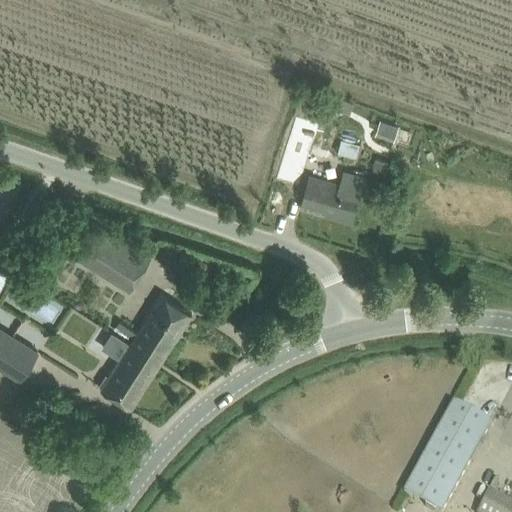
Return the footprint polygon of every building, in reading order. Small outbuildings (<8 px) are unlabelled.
[(380,120),(375,134),(394,140),(398,126),(380,120)] [(375,158),(372,169),(386,172),(389,161),(375,158)] [(355,203),(361,175),(345,171),(341,184),(310,175),(306,189),(301,208),(318,213),(348,222),(350,222),(355,203)] [(72,254),(130,290),(150,258),(92,221),(72,254)] [(0,289),(12,269),(1,263),(0,264),(0,289)] [(18,296),(27,282),(16,275),(7,288),(18,296)] [(133,338),(130,343),(160,362),(192,313),(162,293),(138,330),(133,338)] [(120,319),(115,327),(133,338),(138,330),(120,319)] [(0,326),(0,366),(20,379),(38,351),(0,326)] [(120,359),(101,388),(131,408),(160,362),(130,343),(112,331),(101,347),(120,359)] [(435,511),(443,511),(492,424),(454,404),(404,495),(435,511)] [(478,511),(511,511),(511,505),(490,493),(478,511)]
